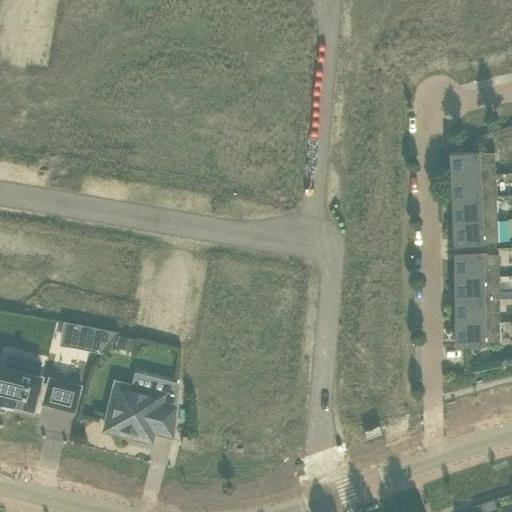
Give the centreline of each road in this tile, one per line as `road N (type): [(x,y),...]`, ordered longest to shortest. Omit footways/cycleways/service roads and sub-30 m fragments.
road 1 (unclassified): [(432,460),(430,108),(511,91)]
road 2 (residential): [(0,193),(305,240)]
road 3 (residential): [(305,240),(331,250),(323,387),(345,494)]
road 4 (residential): [(333,0),(305,240)]
